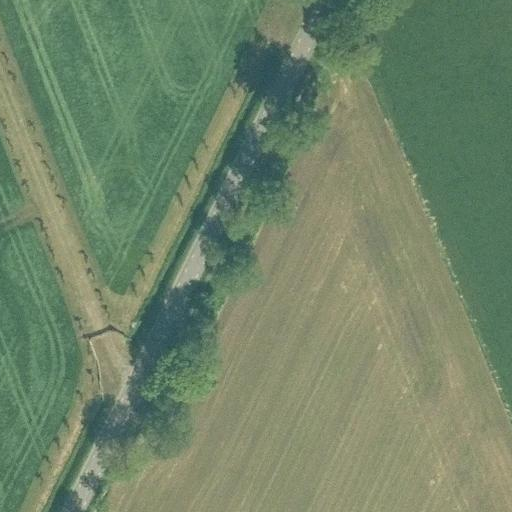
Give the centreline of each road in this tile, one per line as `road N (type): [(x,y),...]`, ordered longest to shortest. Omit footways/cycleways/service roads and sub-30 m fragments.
road 1 (tertiary): [(72,511),(325,0)]
road 2 (track): [(0,77),(129,396)]
